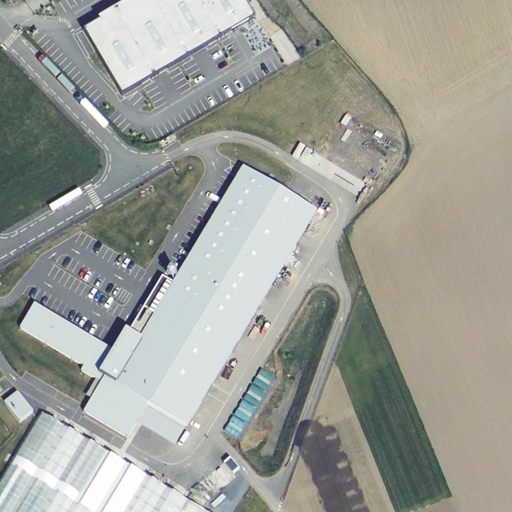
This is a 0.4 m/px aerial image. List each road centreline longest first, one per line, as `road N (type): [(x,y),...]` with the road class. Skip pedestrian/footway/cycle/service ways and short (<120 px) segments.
road 1 (residential): [(0,24),(137,169)]
road 2 (residential): [(137,169),(0,251)]
